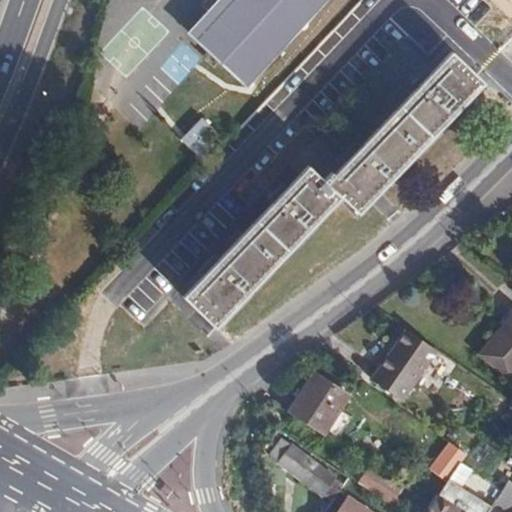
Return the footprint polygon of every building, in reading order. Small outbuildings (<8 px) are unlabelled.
[(243,8),(250,0),(219,0),(215,4),(217,6),(208,17),(198,8),(179,29),(204,52),(243,8)] [(250,0),(243,8),(276,38),(288,25),(291,27),(294,27),(297,25),(298,23),(299,20),(298,16),(297,15),(310,0),(250,0)] [(276,38),(243,8),(204,52),(235,82),(255,61),(249,56),(260,44),(266,49),(276,38)] [(308,167),(181,297),(214,328),(342,198),(357,213),(484,83),(450,50),(332,173),(330,171),(321,180),(308,167)] [(201,119),(181,142),(199,158),(219,135),(201,119)] [(511,366),(511,318),(475,355),(501,378),(511,366)] [(433,353),(403,330),(366,379),(396,401),(433,353)] [(313,375),(287,414),(327,440),(353,400),(313,375)] [(289,449),(277,465),(318,495),(330,479),(289,449)] [(395,483),(361,462),(350,479),(384,500),(395,483)] [(453,479),(472,502),(486,491),(466,469),(453,479)] [(504,491),(490,511),(511,511),(511,483),(510,483),(504,491)] [(367,511),(340,494),(328,511),(367,511)] [(453,511),(439,503),(435,509),(433,511),(453,511)]
